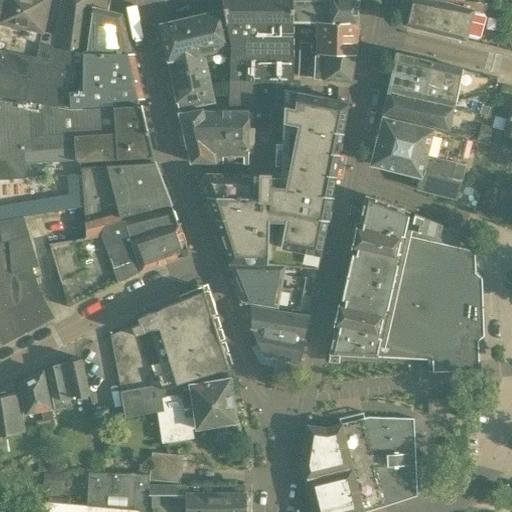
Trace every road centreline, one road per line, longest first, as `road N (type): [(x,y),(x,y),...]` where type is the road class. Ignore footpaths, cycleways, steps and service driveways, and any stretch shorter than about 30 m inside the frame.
road 1 (residential): [(138,0),(165,136),(212,266)]
road 2 (residential): [(511,329),(505,239),(348,178)]
road 3 (residential): [(212,266),(0,370)]
road 4 (residential): [(298,401),(348,178)]
road 5 (residential): [(212,266),(256,380),(265,392),(298,401)]
road 6 (residential): [(414,511),(476,483),(511,391)]
road 7 (residential): [(348,178),(374,34)]
road 8 (residential): [(374,34),(511,68)]
